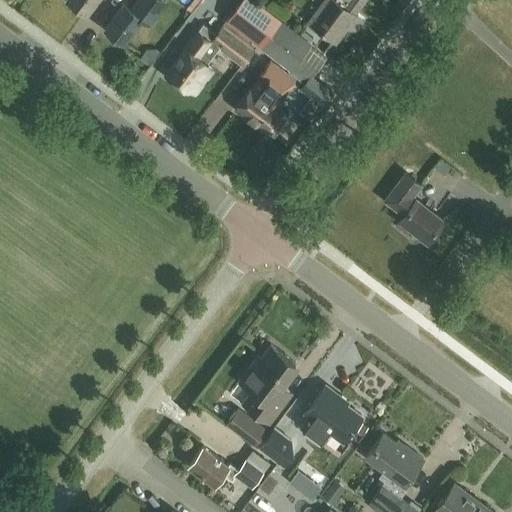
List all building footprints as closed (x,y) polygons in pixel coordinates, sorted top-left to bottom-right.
[(66,0),(84,14),(94,0),(66,0)] [(139,0),(132,10),(123,3),(104,28),(123,43),(142,17),(150,23),(167,0),(139,0)] [(258,44),(278,19),(253,0),(240,0),(226,19),(215,34),(202,24),(165,74),(186,90),(187,88),(193,93),(211,70),(206,67),(207,66),(205,65),(218,48),(241,65),(257,44),(258,44)] [(336,0),(336,1),(334,0),(324,0),(308,22),(335,41),(346,26),(354,32),(362,21),(353,14),(363,0),(336,0)] [(278,19),(258,44),(290,67),(293,63),(309,75),(324,55),(309,44),(278,19)] [(153,60),(144,53),(140,58),(149,65),(153,60)] [(287,72),(270,59),(257,78),(261,80),(254,90),(250,86),(235,107),(267,131),(267,130),(274,135),(288,116),(281,112),(282,110),(276,105),(283,95),(280,93),(292,77),(286,73),(287,72)] [(309,75),(293,63),(290,67),(307,80),(301,88),(323,104),(332,92),(309,75)] [(427,241),(442,219),(410,196),(418,184),(403,174),(384,200),(404,214),(401,217),(415,227),(412,230),(427,241)] [(260,356),(257,355),(238,380),(252,390),(242,402),(268,422),(284,401),(271,392),(294,362),(270,343),(260,356)] [(342,440),(361,416),(339,400),(341,398),(325,386),(305,412),(310,416),(301,428),(320,443),(329,431),(342,440)] [(238,406),(226,423),(255,445),(268,429),(238,406)] [(292,439),(274,425),(260,446),(284,464),(293,450),(292,439)] [(358,440),(366,430),(359,425),(351,435),(358,440)] [(402,448),(381,434),(364,458),(383,471),(379,477),(385,481),(369,504),(379,511),(401,511),(408,503),(400,497),(407,487),(404,484),(422,459),(404,446),(402,448)] [(227,465),(202,446),(188,465),(214,484),(223,471),(232,478),(235,474),(252,487),(262,473),(244,459),(238,469),(229,462),(227,465)] [(313,481),(304,493),(312,499),(321,487),(313,481)] [(334,507),(347,489),(335,481),(322,498),(334,507)] [(432,511),(493,511),(453,482),(431,511),(432,511)]
